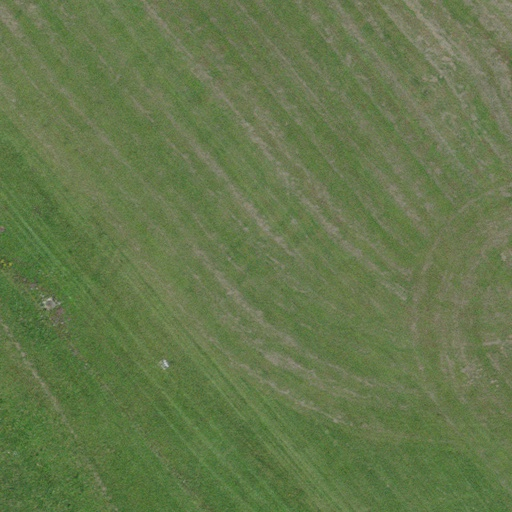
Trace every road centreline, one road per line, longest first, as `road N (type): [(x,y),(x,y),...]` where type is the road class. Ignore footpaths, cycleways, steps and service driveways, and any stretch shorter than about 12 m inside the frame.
road 1 (motorway): [(245,511),(0,120)]
road 2 (motorway): [(0,334),(106,511)]
